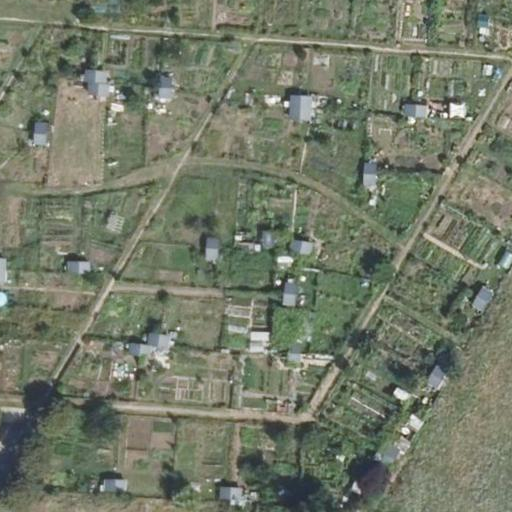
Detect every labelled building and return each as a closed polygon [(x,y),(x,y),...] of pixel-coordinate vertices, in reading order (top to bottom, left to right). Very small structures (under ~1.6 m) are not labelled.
[(111,86),(111,76),(92,75),(91,85),(99,86),(98,97),(116,99),(118,86),(111,86)] [(176,81),(166,80),(165,100),(175,101),(176,81)] [(295,100),(294,121),(313,122),(315,103),(295,100)] [(412,108),(412,119),(429,121),(430,109),(412,108)] [(53,150),(54,129),(43,128),(41,149),(53,150)] [(380,167),(369,166),(367,186),(378,188),(380,167)] [(235,265),(235,251),(221,251),(221,238),(207,238),(207,264),(235,265)] [(311,250),(291,249),(291,260),(310,261),(311,250)] [(95,270),(74,267),(73,278),(95,280),(95,270)] [(299,292),(288,290),(287,312),(298,313),(299,292)] [(492,301),(484,295),(474,314),(482,319),(492,301)] [(172,343),(151,341),(149,352),(133,352),(131,363),(152,365),(153,353),(172,355),(172,343)] [(305,352),(295,352),(293,372),(304,374),(305,352)] [(288,395),(289,371),(273,371),(274,356),(241,355),(239,393),(288,395)] [(446,381),(438,375),(428,393),(436,398),(446,381)] [(398,462),(390,457),(380,475),(388,479),(398,462)] [(140,490),(121,489),(120,497),(139,499),(140,490)] [(256,498),(236,496),(236,504),(255,506),(256,498)]
